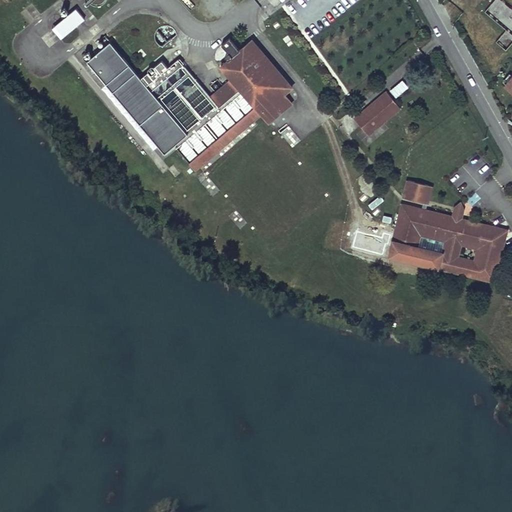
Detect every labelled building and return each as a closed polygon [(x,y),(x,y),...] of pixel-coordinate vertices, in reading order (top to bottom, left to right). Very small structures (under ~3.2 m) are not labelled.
[(506,31),(498,40),(508,49),(511,44),(511,6),(505,0),(490,0),(482,10),(506,31)] [(52,29),(62,39),(85,19),(76,8),(52,29)] [(290,83),(249,33),(214,62),(225,76),(207,92),(174,52),(161,62),(156,56),(135,74),(104,37),(79,58),(160,155),(172,145),(191,167),(257,113),(265,122),(291,100),(282,90),(290,83)] [(357,119),(371,135),(403,107),(390,92),(357,119)] [(288,125),(279,133),(293,147),(301,140),(288,125)] [(489,173),(483,168),(488,163),(477,152),(450,180),(467,196),(489,173)] [(407,182),(403,200),(427,206),(432,188),(407,182)] [(452,218),(462,220),(464,212),(461,204),(454,209),(452,218)] [(402,206),(389,259),(491,283),(501,243),(484,226),(462,220),(452,218),(402,206)] [(504,230),(484,226),(501,243),(504,230)]
